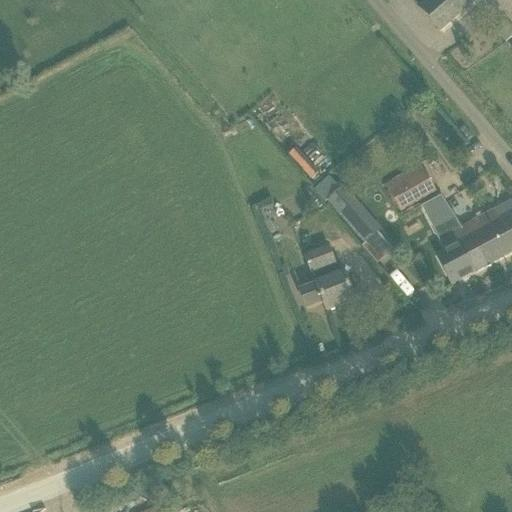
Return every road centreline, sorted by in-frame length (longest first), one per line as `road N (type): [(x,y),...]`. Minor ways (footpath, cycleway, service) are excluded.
road 1 (tertiary): [(0,497),(511,302)]
road 2 (unclassified): [(511,161),(372,0)]
